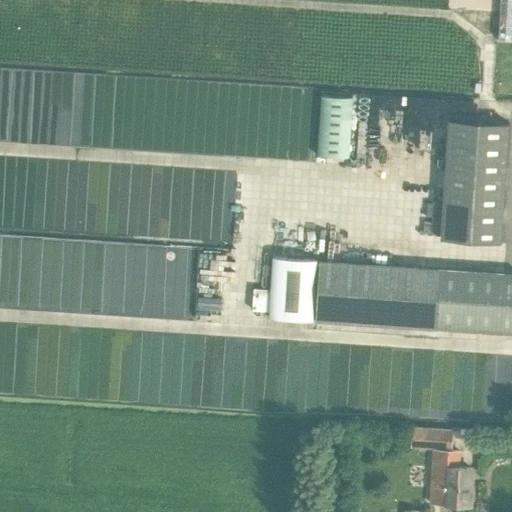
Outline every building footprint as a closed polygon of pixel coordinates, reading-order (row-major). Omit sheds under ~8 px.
[(511,0),(500,0),(498,38),(511,39),(511,0)] [(321,95),(317,155),(348,157),(352,97),(321,95)] [(449,118),(441,238),(501,242),(509,122),(449,118)] [(274,256),(270,316),(313,319),(317,259),(274,256)] [(511,272),(439,268),(320,259),(316,319),(511,332),(511,272)] [(413,427),(411,447),(424,448),(434,449),(431,503),(470,504),(472,467),(459,467),(459,450),(452,450),(454,429),(413,427)]
